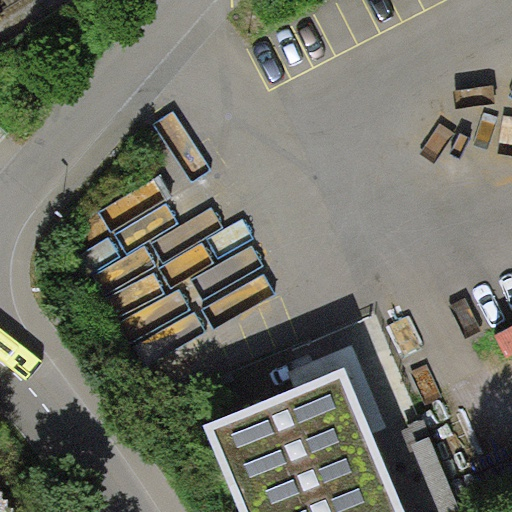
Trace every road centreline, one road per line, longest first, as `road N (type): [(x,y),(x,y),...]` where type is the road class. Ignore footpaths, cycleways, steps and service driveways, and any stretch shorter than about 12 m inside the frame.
road 1 (residential): [(0,209),(51,137),(183,0)]
road 2 (residential): [(0,355),(57,415),(113,511)]
